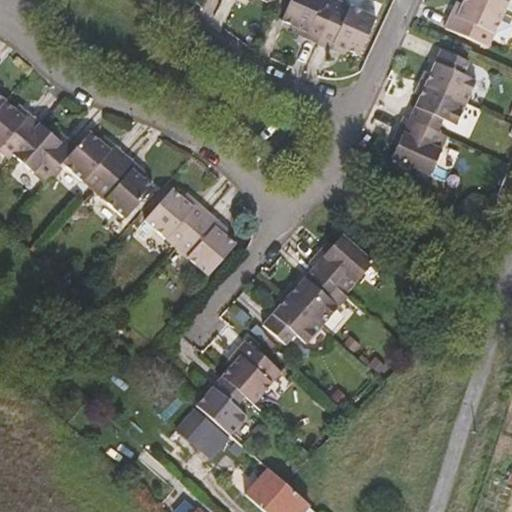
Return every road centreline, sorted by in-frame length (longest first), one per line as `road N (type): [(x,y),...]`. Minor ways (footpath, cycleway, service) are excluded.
road 1 (residential): [(0,16),(39,62),(193,138),(277,212)]
road 2 (residential): [(436,511),(511,283)]
road 3 (residential): [(315,168),(471,267),(511,283)]
road 4 (residential): [(162,0),(224,51),(337,112)]
road 5 (residential): [(404,0),(354,96),(337,112)]
road 6 (residential): [(277,212),(257,253),(204,311)]
